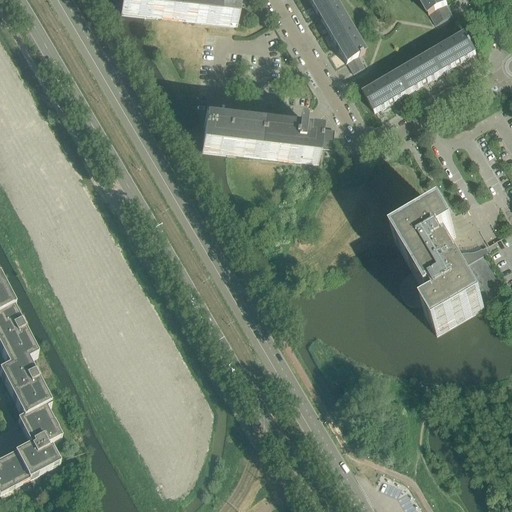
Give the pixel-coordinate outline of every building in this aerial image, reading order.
[(122,0),(121,16),(237,29),(240,1),(239,1),(239,4),(235,4),(235,0),(122,0)] [(329,36),(347,25),(332,0),(320,0),(312,5),(329,36)] [(443,0),(419,0),(429,17),(430,17),(436,13),(446,7),(447,7),(443,0)] [(446,7),(436,13),(439,19),(449,13),(446,7)] [(436,13),(430,17),(437,27),(442,24),(439,19),(436,13)] [(449,13),(439,19),(442,24),(453,18),(449,13)] [(358,58),(361,56),(364,54),(347,25),(329,36),(347,65),(358,58)] [(431,57),(442,76),(476,56),(471,48),(472,48),(471,45),(470,45),(466,39),(465,38),(431,57)] [(442,76),(431,57),(398,77),(409,95),(442,76)] [(358,58),(347,65),(350,71),(361,64),(358,58)] [(361,64),(350,71),(353,76),(364,70),(362,66),(361,64)] [(409,95),(398,77),(365,96),(375,115),(409,95)] [(205,126),(204,136),(203,154),(317,167),(321,136),(304,133),(305,129),(298,129),(297,136),(291,136),(281,134),(205,126)] [(483,309),(511,293),(490,255),(486,250),(483,251),(480,252),(478,253),(475,254),(471,255),(468,255),(465,255),(461,256),(459,257),(455,259),(450,251),(448,252),(444,246),(457,239),(443,216),(396,244),(395,245),(413,277),(408,280),(407,281),(406,281),(405,282),(405,283),(404,285),(403,286),(403,287),(402,288),(402,289),(401,291),(401,292),(401,293),(401,295),(402,296),(402,297),(402,298),(403,300),(404,301),(404,302),(405,303),(406,304),(407,305),(408,305),(409,306),(410,307),(412,307),(413,308),(414,308),(416,308),(417,308),(418,308),(419,308),(421,308),(422,307),(423,307),(429,303),(434,311),(425,317),(437,339),(485,312),(483,309)] [(511,234),(495,245),(486,250),(490,255),(511,293),(511,294),(511,234)] [(0,352),(10,370),(11,369),(12,371),(8,373),(7,372),(0,375),(0,376),(11,400),(23,421),(18,424),(20,427),(31,448),(16,456),(0,464),(0,498),(30,483),(60,467),(52,451),(49,452),(48,449),(60,442),(61,443),(62,442),(47,413),(52,410),(28,365),(39,360),(18,320),(14,313),(0,284),(0,352)]
